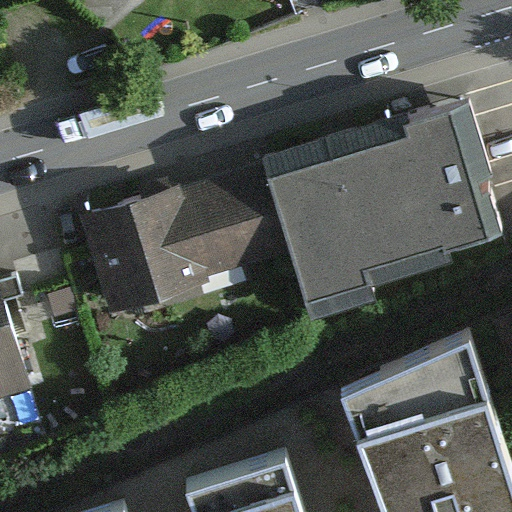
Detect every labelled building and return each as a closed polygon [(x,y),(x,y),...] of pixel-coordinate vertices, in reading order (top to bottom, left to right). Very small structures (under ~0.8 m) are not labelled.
[(458,108),(274,164),(300,248),(321,316),(384,296),(373,260),(493,223),(458,108)] [(274,164),(99,217),(124,301),(300,248),(274,164)] [(0,375),(21,370),(0,291),(0,375)] [(511,511),(511,451),(473,336),(353,388),(396,511),(511,511)] [(310,511),(291,454),(203,485),(212,511),(310,511)]
